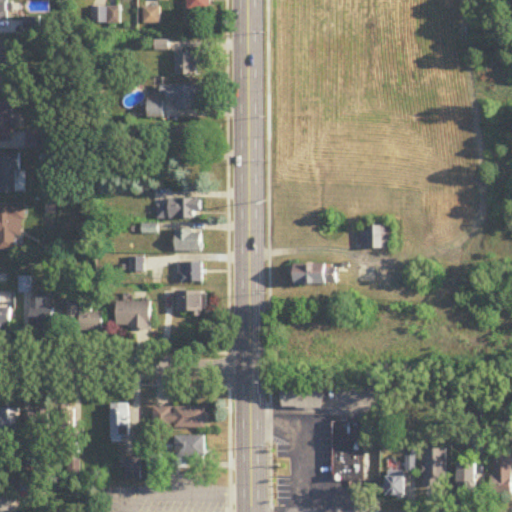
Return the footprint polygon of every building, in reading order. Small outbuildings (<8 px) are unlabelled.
[(0,0),(0,20),(11,21),(11,0),(0,0)] [(185,0),(186,13),(210,13),(209,0),(185,0)] [(144,25),(160,25),(160,10),(144,10),(144,25)] [(0,42),(0,94),(13,95),(13,42),(0,42)] [(177,78),(200,78),(200,55),(177,55),(177,78)] [(177,109),(202,109),(202,88),(162,88),(162,103),(177,103),(177,109)] [(0,143),(13,143),(13,102),(0,101),(0,143)] [(200,127),(177,127),(177,156),(200,156),(200,127)] [(0,194),(18,194),(19,155),(0,155),(0,194)] [(202,201),(159,201),(159,222),(202,222),(202,201)] [(0,252),(23,253),(23,206),(0,205),(0,252)] [(458,249),(458,215),(428,215),(428,249),(458,249)] [(392,250),(392,228),(362,228),(362,250),(392,250)] [(176,253),(203,253),(203,232),(176,232),(176,253)] [(203,284),(203,264),(179,264),(179,284),(203,284)] [(294,286),(338,286),(338,266),(294,266),(294,286)] [(13,293),(0,293),(0,328),(13,329),(13,293)] [(178,293),(178,317),(204,317),(204,293),(178,293)] [(32,331),(55,331),(55,310),(44,310),(44,299),(32,299),(32,331)] [(152,304),(118,304),(118,331),(152,331),(152,304)] [(80,333),(104,333),(104,313),(93,313),(93,307),(69,307),(69,325),(80,324),(80,333)] [(324,387),(283,387),(283,409),(324,409),(324,387)] [(112,406),(112,442),(129,442),(129,406),(112,406)] [(155,429),(211,429),(211,408),(155,408),(155,429)] [(19,410),(2,410),(2,441),(19,441),(19,410)] [(52,433),(52,411),(30,411),(30,433),(52,433)] [(57,412),(57,428),(74,428),(74,412),(57,412)] [(334,481),(362,481),(362,423),(334,423),(334,481)] [(205,437),(177,437),(177,461),(205,461),(205,437)] [(474,454),(485,454),(485,438),(474,438),(474,454)] [(424,488),(447,488),(447,450),(424,450),(424,488)] [(511,496),(511,450),(494,450),(494,496),(511,496)] [(141,460),(120,460),(120,470),(128,470),(128,480),(141,480),(141,460)] [(477,465),(458,465),(458,496),(477,496),(477,465)] [(388,500),(406,500),(406,478),(388,478),(388,500)] [(14,511),(14,492),(0,492),(0,511),(14,511)]
